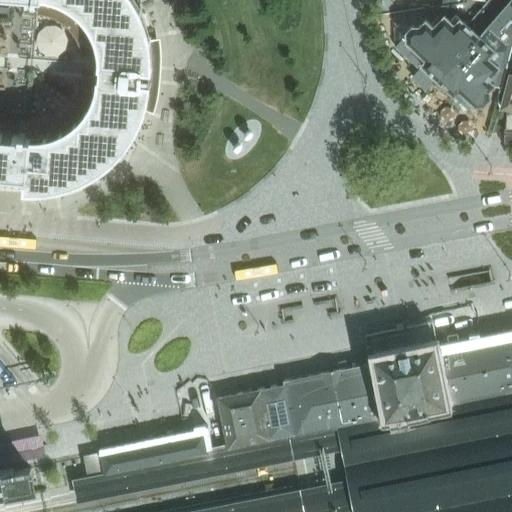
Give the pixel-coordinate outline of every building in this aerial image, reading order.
[(0,0),(0,178),(24,180),(23,189),(25,189),(27,189),(34,190),(40,189),(46,189),(53,188),(59,187),(65,185),(72,183),(79,181),(86,177),(93,174),(100,169),(106,165),(110,161),(116,156),(120,152),(123,149),(125,146),(128,143),(130,141),(133,136),(135,132),(137,128),(140,123),(142,117),(144,113),(146,106),(148,101),(149,95),(150,91),(150,86),(151,84),(152,69),(152,66),(152,63),(152,59),(152,54),(152,49),(152,43),(150,36),(149,31),(148,25),(146,20),(145,16),(143,12),(140,6),(139,4),(137,0),(136,0),(0,0)] [(394,45),(416,65),(418,67),(422,64),(438,78),(454,93),(449,99),(464,113),(474,102),(476,104),(484,103),(490,97),(489,89),(496,82),(498,79),(503,80),(498,96),(500,106),(501,106),(501,105),(511,64),(511,0),(489,0),(468,24),(457,13),(452,19),(444,12),(433,24),(427,19),(421,25),(413,25),(403,17),(393,27),(394,45)] [(511,65),(510,74),(501,105),(507,106),(505,131),(506,131),(506,141),(511,141),(511,65)] [(443,405),(447,404),(450,418),(460,418),(471,417),(481,416),(491,414),(501,410),(511,405),(511,334),(510,335),(510,336),(502,337),(500,337),(500,338),(459,346),(458,345),(456,346),(448,348),(448,347),(446,348),(438,350),(438,349),(435,350),(434,345),(421,348),(419,338),(415,339),(415,340),(412,341),(409,342),(408,341),(406,341),(406,342),(403,343),(400,343),(400,342),(397,343),(398,344),(394,345),(391,345),(391,344),(387,345),(389,354),(375,357),(376,362),(373,362),(373,363),(366,364),(365,364),(363,364),(363,365),(355,367),(355,366),(353,367),(345,369),(345,368),(341,369),(341,368),(338,369),(338,370),(325,372),(321,372),(321,373),(319,373),(319,374),(311,375),(309,375),(309,376),(301,377),(298,377),(298,378),(294,379),(290,379),(288,380),(288,379),(284,380),(285,383),(284,384),(277,385),(276,385),(272,385),(272,386),(271,386),(271,387),(264,388),(263,388),(263,387),(259,388),(259,389),(258,389),(243,392),(242,392),(239,392),(239,393),(237,393),(223,396),(222,396),(221,396),(218,397),(219,400),(220,407),(221,411),(221,410),(224,428),(225,431),(228,445),(227,445),(228,448),(231,448),(231,447),(269,440),(272,439),(288,436),(311,431),(311,432),(314,431),(325,429),(351,423),(351,424),(354,423),(386,416),(386,417),(389,416),(415,410),(443,405)] [(74,478),(79,502),(293,460),(299,488),(295,489),(180,511),(511,511),(511,405),(501,410),(491,414),(481,416),(471,417),(460,418),(450,418),(447,404),(443,405),(415,410),(389,416),(386,417),(386,416),(354,423),(351,424),(351,423),(325,429),(314,431),(311,432),(311,431),(288,436),(272,439),(269,440),(231,447),(231,448),(228,448),(218,450),(208,452),(205,453),(108,472),(105,473),(90,476),(90,475),(88,475),(74,478)] [(88,465),(86,465),(87,473),(88,475),(90,475),(90,476),(105,473),(108,472),(205,453),(208,452),(208,449),(207,449),(204,435),(205,435),(204,432),(201,433),(184,437),(184,436),(181,437),(163,441),(163,440),(160,441),(145,444),(142,445),(124,449),(124,448),(121,449),(104,453),(104,452),(101,453),(86,456),(86,458),(88,465)] [(0,462),(44,454),(40,436),(0,443),(0,462)] [(14,465),(0,468),(0,495),(19,492),(18,487),(34,484),(33,479),(31,469),(15,472),(14,465)]
